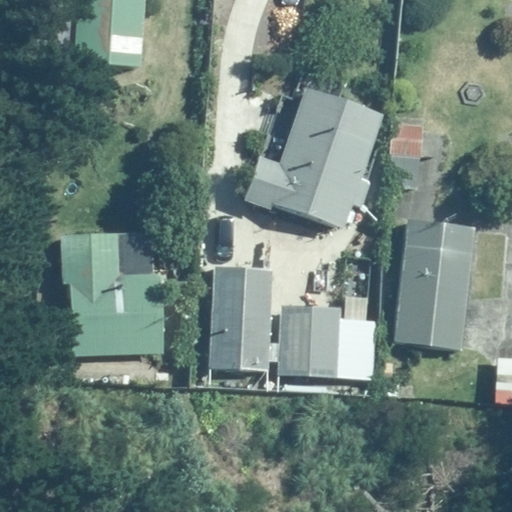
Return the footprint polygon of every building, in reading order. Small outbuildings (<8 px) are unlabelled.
[(76,0),(72,61),(140,65),(144,0),(76,0)] [(260,156),(246,198),(344,231),(353,204),(362,207),(370,183),(361,180),(384,114),(304,87),(279,162),(260,156)] [(386,187),(417,190),(422,127),(392,124),(386,187)] [(408,220),(394,343),(459,351),(473,228),(408,220)] [(65,360),(164,357),(161,274),(119,275),(117,234),(61,236),(65,360)] [(215,266),(210,368),(268,371),(273,270),(215,266)] [(341,307),(279,304),(276,377),(374,381),(377,320),(366,319),(367,298),(346,297),(345,320),(340,320),(341,307)] [(511,358),(497,358),(495,405),(511,405),(511,358)]
